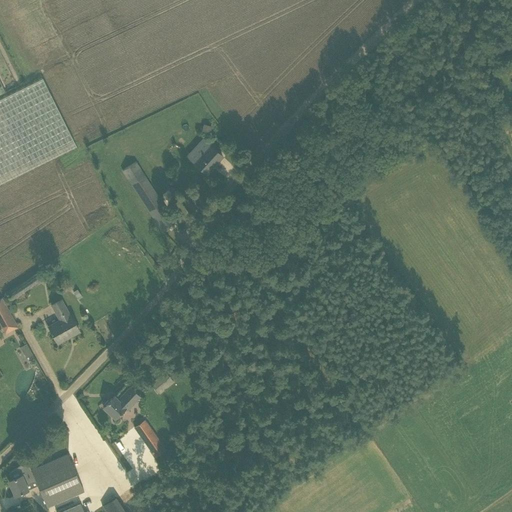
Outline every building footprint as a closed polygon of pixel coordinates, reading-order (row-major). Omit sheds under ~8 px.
[(42,78),(0,99),(0,184),(76,146),(42,78)] [(194,163),(206,174),(222,156),(210,145),(194,163)] [(122,171),(162,231),(175,223),(136,162),(122,171)] [(44,272),(9,296),(12,301),(37,283),(39,286),(48,278),(44,272)] [(48,327),(57,343),(79,331),(70,315),(61,300),(51,305),(60,321),(48,327)] [(18,327),(8,309),(0,313),(0,319),(7,331),(16,326),(17,328),(18,327)] [(32,354),(26,342),(20,346),(26,357),(32,354)] [(160,393),(173,381),(165,371),(151,383),(160,393)] [(105,405),(103,407),(115,418),(125,408),(127,409),(140,396),(130,387),(118,400),(114,396),(109,401),(108,400),(104,404),(105,405)] [(154,455),(164,448),(144,420),(134,427),(154,455)] [(15,495),(28,490),(25,484),(35,480),(47,507),(84,491),(68,454),(31,470),(31,471),(21,475),(8,480),(15,495)] [(125,511),(117,495),(103,502),(107,511),(125,511)]
